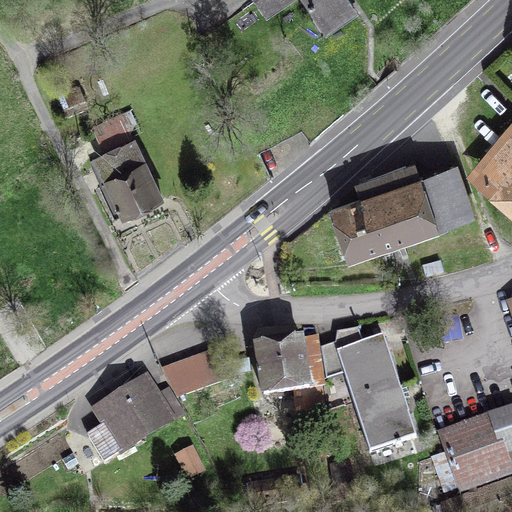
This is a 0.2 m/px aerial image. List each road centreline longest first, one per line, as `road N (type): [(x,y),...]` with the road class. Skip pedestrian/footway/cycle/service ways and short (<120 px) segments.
road 1 (primary): [(179,288),(511,4)]
road 2 (residential): [(179,288),(388,299),(511,260)]
road 3 (primary): [(0,416),(179,288)]
